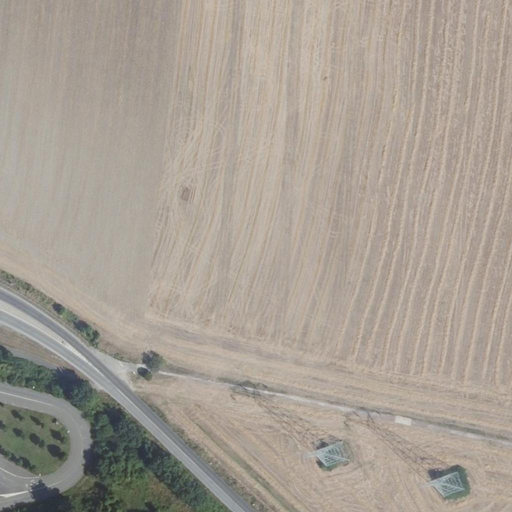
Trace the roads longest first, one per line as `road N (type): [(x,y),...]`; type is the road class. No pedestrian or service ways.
road 1 (track): [(76,346),(132,367),(511,446)]
road 2 (tertiary): [(122,394),(239,511)]
road 3 (tertiary): [(122,394),(76,346),(0,296)]
road 4 (tertiary): [(0,317),(122,394)]
